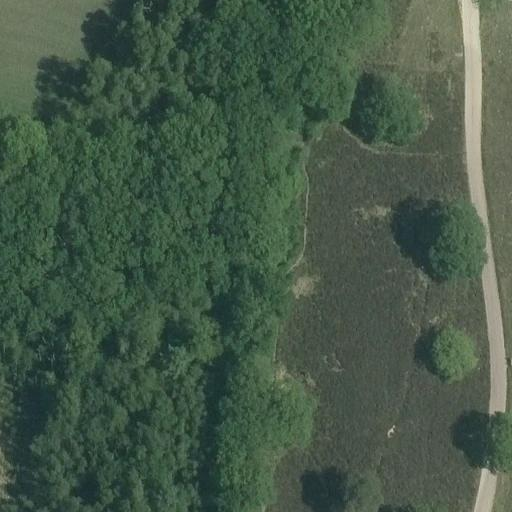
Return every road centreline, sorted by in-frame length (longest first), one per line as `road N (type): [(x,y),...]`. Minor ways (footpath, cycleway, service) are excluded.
road 1 (track): [(469,0),(473,144),(497,365)]
road 2 (track): [(497,365),(482,511)]
